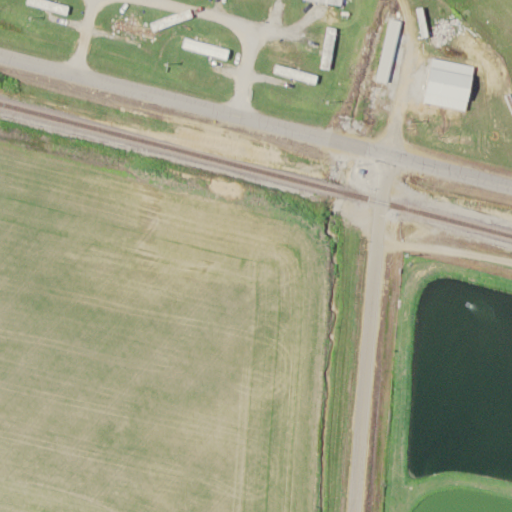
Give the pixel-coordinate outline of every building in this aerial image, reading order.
[(69,6),(45,0),(28,0),(27,4),(67,15),(69,6)] [(372,70),(389,10),(400,13),(384,73),(372,70)] [(114,30),(156,40),(158,30),(116,21),(114,30)] [(320,68),(329,70),(339,30),(329,28),(320,68)] [(227,50),(186,40),(184,49),(224,59),(227,50)] [(432,50),(473,60),(463,104),(422,94),(432,50)] [(318,75),(276,65),(274,74),(316,84),(318,75)]
